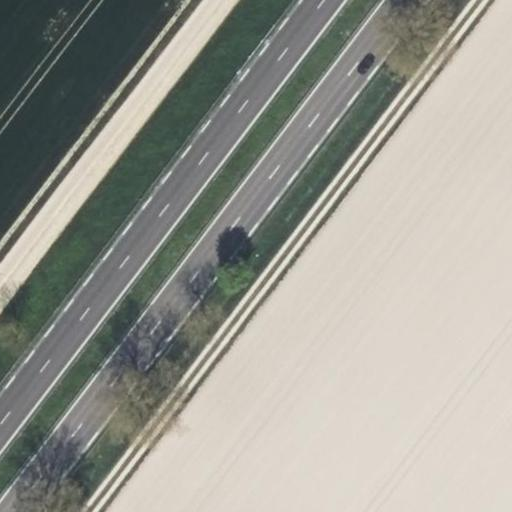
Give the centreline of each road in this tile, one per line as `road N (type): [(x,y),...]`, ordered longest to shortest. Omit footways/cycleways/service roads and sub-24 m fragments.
road 1 (track): [(480,0),(86,511)]
road 2 (trunk): [(10,511),(403,0)]
road 3 (trunk): [(324,0),(0,422)]
road 4 (unclassified): [(0,286),(219,0)]
